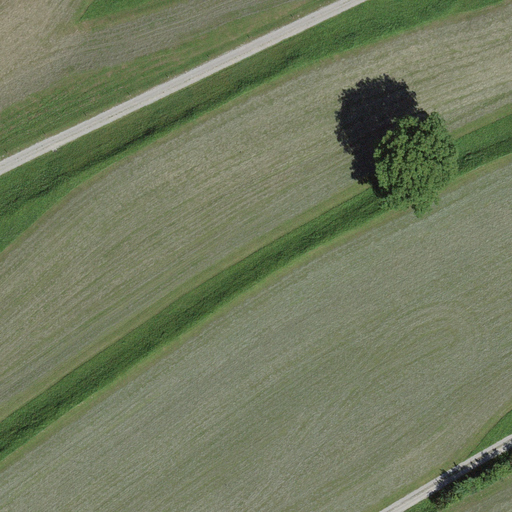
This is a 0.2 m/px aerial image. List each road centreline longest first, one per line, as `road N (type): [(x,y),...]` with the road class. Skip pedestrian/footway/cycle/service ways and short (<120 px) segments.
road 1 (track): [(354,0),(0,170)]
road 2 (track): [(396,511),(511,444)]
